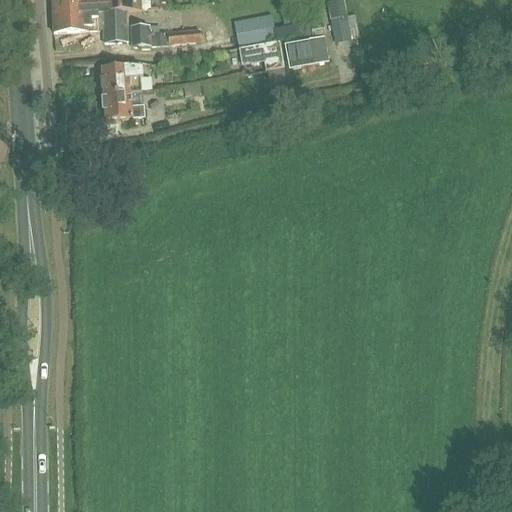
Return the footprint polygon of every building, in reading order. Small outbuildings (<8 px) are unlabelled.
[(52,0),(53,16),(130,11),(141,11),(140,0),(52,0)] [(290,11),(290,13),(278,15),(281,29),(276,29),(273,16),(234,25),(239,50),(305,37),(301,10),(290,11)] [(130,11),(53,16),(53,35),(105,32),(106,45),(132,44),(130,11)] [(352,43),(349,25),(347,18),(331,21),(336,46),(352,43)] [(310,42),(285,47),(289,72),(329,64),(325,40),(310,43),(310,42)] [(282,72),(278,48),(278,46),(238,53),(241,68),(270,63),(272,74),(282,72)] [(103,95),(132,93),(142,93),(141,79),(144,79),(143,71),(130,67),(101,69),(103,95)] [(199,88),(191,89),(193,98),(201,97),(199,88)] [(103,95),(105,122),(143,120),(143,108),(133,109),(132,93),(103,95)]
